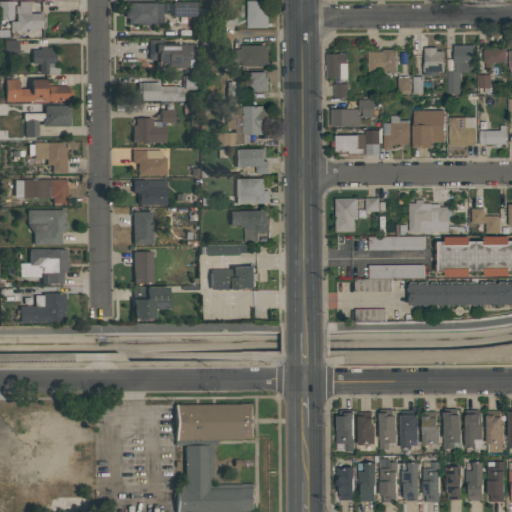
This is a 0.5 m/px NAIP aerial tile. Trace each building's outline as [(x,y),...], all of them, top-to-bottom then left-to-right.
[(42,27),(33,28),(33,31),(16,31),(16,30),(9,30),(9,21),(15,21),(15,13),(14,5),(18,5),(18,1),(29,0),(30,13),(42,13),(42,27)] [(13,16),(11,16),(11,17),(10,17),(10,20),(6,20),(6,16),(3,16),(3,18),(0,18),(0,1),(13,1),(13,16)] [(197,1),(197,15),(172,15),(172,1),(197,1)] [(266,15),(267,15),(267,28),(246,28),(246,1),(266,1),(266,15)] [(162,2),(162,22),(155,22),(155,24),(128,24),(128,17),(125,17),(125,11),(129,11),(129,2),(155,2),(162,2)] [(236,25),(236,14),(222,14),(222,25),(236,25)] [(194,43),(194,60),(188,60),(188,67),(157,67),(157,64),(155,64),(155,59),(148,59),(148,39),(162,39),(162,43),(194,43)] [(18,40),(4,41),(4,53),(18,53),(18,40)] [(240,45),(268,45),(268,66),(240,66),(240,62),(228,62),(228,49),(240,49),(240,45)] [(473,45),(474,72),(459,72),(459,93),(447,93),(446,71),(453,71),(452,45),(473,45)] [(31,63),(31,49),(39,49),(39,47),(55,47),(55,65),(59,65),(59,73),(47,73),(47,72),(39,72),(39,63),(31,63)] [(443,51),(443,72),(437,72),(437,76),(423,76),(423,72),(422,72),(422,61),(423,61),(424,48),(435,48),(435,51),(443,51)] [(483,63),(504,63),(507,63),(507,51),(504,51),(504,48),(483,48),(483,63)] [(395,71),(390,71),(390,78),(367,78),(367,51),(382,51),(382,49),(395,49),(395,71)] [(346,54),(346,62),(347,62),(347,79),(339,79),(339,78),(326,78),(326,54),(346,54)] [(246,72),(265,72),(265,77),(267,77),(267,92),(260,92),(257,92),(246,92),(246,72)] [(196,88),(183,88),(183,75),(196,75),(196,88)] [(477,88),(483,88),(483,93),(489,93),(489,88),(490,88),(490,75),(477,75),(477,88)] [(4,101),(4,78),(18,78),(18,88),(30,88),(30,79),(47,79),(47,85),(67,85),(67,89),(72,89),(72,96),(67,96),(67,100),(48,100),(48,101),(44,101),(44,100),(32,100),(32,101),(4,101)] [(409,94),(397,94),(397,78),(409,78),(409,94)] [(226,99),(240,99),(240,81),(226,81),(226,99)] [(137,82),(159,82),(159,85),(175,85),(175,86),(182,86),(182,101),(158,101),(158,100),(140,100),(140,93),(137,93),(137,82)] [(347,97),(334,97),(334,83),(347,83),(347,97)] [(373,119),(370,119),(370,117),(362,117),(362,112),(358,112),(358,99),(373,99),(373,119)] [(69,126),(41,126),(41,120),(37,120),(24,120),(23,120),(23,112),(43,112),(43,105),(69,105),(69,126)] [(262,135),(249,135),(249,144),(245,144),(234,144),(234,146),(216,146),(216,132),(233,132),(233,128),(225,128),(225,107),(241,107),(241,106),(262,106),(262,109),(267,109),(267,130),(262,130),(262,135)] [(173,122),(159,122),(159,109),(173,109),(173,122)] [(347,126),(330,126),(329,109),(355,109),(358,109),(358,116),(360,116),(360,127),(347,127),(347,126)] [(443,142),(431,142),(431,147),(412,147),(412,110),(443,110),(443,142)] [(409,120),(409,144),(403,144),(403,147),(399,147),(399,144),(392,144),(392,149),(382,149),(382,123),(390,123),(390,116),(399,116),(399,120),(409,120)] [(164,142),(149,142),(149,141),(136,141),(136,142),(131,142),(131,133),(132,133),(131,124),(134,124),(134,117),(151,117),(151,121),(159,121),(159,125),(164,125),(164,142)] [(448,145),(448,117),(474,117),(474,145),(448,145)] [(37,137),(24,137),(24,120),(37,120),(37,137)] [(478,130),(499,130),(499,125),(505,125),(505,144),(499,144),(499,147),(494,147),(494,144),(478,144),(478,130)] [(334,135),(356,135),(356,134),(364,134),(364,130),(378,130),(378,155),(365,155),(365,154),(348,154),(348,152),(334,152),(334,135)] [(45,165),(45,158),(41,158),(40,163),(32,163),(32,155),(28,155),(28,143),(32,144),(32,141),(63,142),(63,149),(66,149),(65,172),(51,172),(51,165),(45,165)] [(235,149),(262,149),(262,150),(264,150),(264,158),(263,158),(263,161),(267,161),(267,174),(255,174),(255,170),(236,170),(236,167),(235,167),(235,149)] [(136,175),(136,162),(131,162),(131,156),(131,150),(161,150),(161,157),(165,157),(165,175),(136,175)] [(268,204),(235,204),(235,196),(234,196),(234,178),(263,178),(263,191),(268,191),(268,204)] [(65,179),(65,185),(67,185),(67,188),(65,188),(65,203),(52,203),(52,197),(22,197),(22,196),(14,196),(14,179),(22,179),(65,179)] [(138,204),(138,203),(136,203),(136,192),(132,192),(132,179),(165,179),(165,204),(138,204)] [(334,198),(356,198),(356,219),(353,219),(353,232),(334,232),(334,198)] [(378,198),(378,211),(365,211),(364,198),(378,198)] [(430,203),(430,204),(439,204),(439,207),(447,207),(447,229),(444,229),(444,230),(437,230),(437,231),(431,231),(431,233),(419,233),(419,232),(408,232),(408,203),(415,203),(415,200),(423,200),(423,203),(430,203)] [(483,208),(483,216),(498,216),(498,234),(485,234),(485,224),(470,224),(470,208),(483,208)] [(64,209),(64,222),(66,222),(66,229),(64,229),(64,232),(60,232),(60,244),(32,244),(32,232),(26,223),(26,209),(64,209)] [(266,210),(266,218),(269,218),(269,232),(257,232),(257,242),(243,242),(243,229),(243,227),(240,227),(240,225),(229,225),(229,210),(250,210),(266,210)] [(131,244),(131,211),(150,211),(150,244),(131,244)] [(423,250),(423,236),(368,237),(368,251),(423,250)] [(437,273),(437,271),(434,271),(434,264),(437,264),(437,260),(434,260),(434,254),(437,254),(437,250),(434,250),(434,243),(437,243),(437,241),(444,241),(444,237),(469,237),(469,241),(483,241),(483,236),(508,236),(508,241),(511,241),(511,272),(508,272),(508,276),(484,276),(484,273),(469,273),(469,276),(444,276),(444,273),(437,273)] [(28,262),(28,248),(47,248),(47,249),(65,249),(65,262),(68,262),(68,267),(65,267),(65,272),(62,272),(62,283),(47,283),(47,285),(36,285),(36,277),(18,277),(18,262),(28,262)] [(151,282),(136,282),(136,283),(132,283),(132,273),(131,273),(131,251),(151,251),(151,282)] [(423,265),(368,266),(368,279),(354,280),(354,292),(391,292),(391,279),(423,279),(423,265)] [(254,288),(253,288),(253,289),(248,289),(248,288),(244,288),(244,289),(240,289),(240,288),(236,288),(236,289),(231,290),(231,289),(227,289),(223,290),(223,289),(220,289),(220,290),(216,290),(216,289),(210,289),(209,269),(231,269),(231,266),(254,266),(254,288)] [(511,305),(408,305),(408,284),(409,284),(409,282),(420,282),(420,284),(420,282),(427,282),(427,284),(430,284),(430,282),(437,282),(438,284),(439,284),(439,282),(446,282),(446,284),(447,284),(447,282),(458,282),(458,284),(459,284),(459,282),(470,282),(470,284),(471,284),(471,282),(477,282),(477,284),(481,284),(481,282),(487,282),(487,284),(488,284),(488,282),(495,282),(495,284),(498,284),(498,282),(506,282),(506,284),(506,282),(511,282),(511,305)] [(167,308),(152,308),(152,319),(132,319),(132,287),(166,286),(167,308)] [(64,319),(56,319),(56,321),(17,321),(17,305),(33,305),(33,295),(41,295),(41,292),(64,292),(64,319)] [(385,309),(355,309),(355,322),(385,322),(385,309)] [(344,361),(405,362),(405,355),(398,355),(398,346),(327,345),(327,356),(344,356),(344,361)] [(174,440),(174,404),(252,404),(252,439),(217,439),(174,440)] [(353,450),(344,450),(344,451),(336,451),(336,415),(339,415),(339,409),(352,409),(352,413),(353,413),(353,422),(352,422),(352,435),(353,435),(353,450)] [(395,409),(395,443),(388,443),(388,449),(378,449),(378,413),(379,413),(379,409),(395,409)] [(442,409),(458,409),(458,415),(460,415),(460,443),(453,443),(453,450),(442,450),(442,434),(443,434),(443,418),(442,418),(442,409)] [(480,412),(480,422),(481,422),(481,426),(481,440),(474,440),(474,444),(475,444),(475,448),(464,448),(464,409),(478,409),(478,412),(480,412)] [(500,410),(500,417),(501,417),(501,425),(503,425),(503,432),(502,432),(502,444),(501,444),(501,452),(487,452),(487,444),(485,444),(485,415),(486,415),(486,410),(500,410)] [(399,448),(399,411),(414,411),(414,416),(415,416),(415,418),(416,418),(416,440),(409,440),(409,443),(410,443),(410,448),(399,448)] [(421,444),(421,411),(435,411),(435,418),(436,418),(436,426),(438,426),(438,444),(431,444),(421,444)] [(357,412),(371,412),(371,418),(372,418),(372,426),(374,426),(374,433),(373,433),(373,445),(357,445),(357,412)] [(175,511),(174,485),(184,485),(184,445),(174,445),(174,440),(217,439),(217,444),(212,444),(212,484),(253,484),(253,488),(254,488),(254,511),(175,511)] [(379,496),(379,469),(379,458),(389,458),(389,462),(396,462),(396,476),(395,476),(395,499),(395,502),(383,502),(383,496),(379,496)] [(503,461),(503,476),(503,491),(504,491),(504,498),(503,498),(503,502),(490,502),(490,495),(487,495),(487,462),(493,462),(493,461),(503,461)] [(425,502),(425,496),(422,496),(422,468),(422,462),(438,462),(438,493),(439,493),(439,499),(438,499),(438,502),(425,502)] [(446,500),(446,486),(443,486),(443,462),(458,462),(458,466),(461,466),(461,500),(446,500)] [(482,462),(482,486),(482,495),(481,495),(481,500),(468,500),(468,498),(466,498),(466,488),(465,488),(465,471),(465,463),(471,463),(471,462),(478,462),(482,462)] [(375,463),(375,486),(375,497),(374,497),(374,501),(359,501),(359,490),(357,490),(357,484),(358,484),(358,471),(365,471),(365,468),(364,468),(364,463),(375,463)] [(400,489),(400,484),(400,471),(408,471),(408,468),(407,468),(407,463),(418,463),(418,496),(417,496),(417,501),(403,501),(403,499),(402,499),(402,494),(402,489),(400,489)] [(353,467),(353,478),(353,491),(353,496),(353,500),(339,500),(339,485),(336,485),(336,467),(353,467)]
